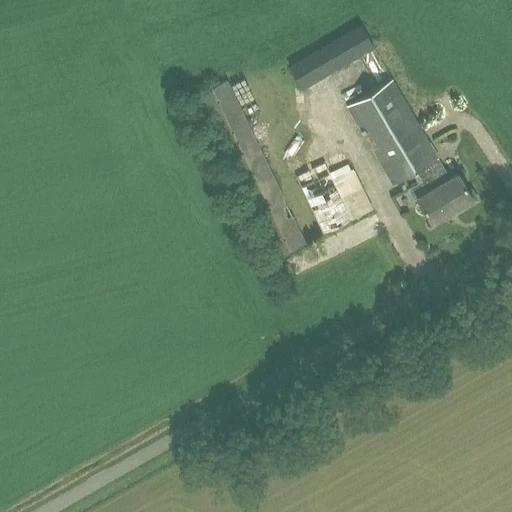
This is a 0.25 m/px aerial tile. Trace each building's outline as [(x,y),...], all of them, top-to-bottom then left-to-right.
[(303,92),(374,49),(359,23),(289,66),(303,92)] [(448,178),(391,80),(346,106),(392,185),(416,171),(422,181),(410,188),(431,224),(472,200),(457,174),(448,178)] [(212,111),(282,254),(311,239),(242,97),(212,111)] [(315,141),(317,161),(326,160),(325,141),(315,141)] [(332,180),(324,163),(297,182),(323,234),(371,210),(351,171),(332,180)]
